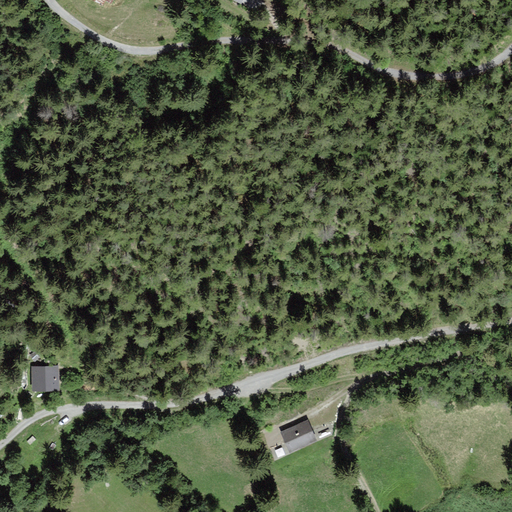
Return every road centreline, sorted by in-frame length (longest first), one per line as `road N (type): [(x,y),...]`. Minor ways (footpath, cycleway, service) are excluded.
road 1 (unclassified): [(47,0),(129,50),(245,37),(313,40),(422,77),(471,73),(511,50)]
road 2 (unclassified): [(0,443),(17,424),(57,410),(170,409),(356,350)]
road 3 (unclassified): [(356,350),(327,424),(363,511)]
road 4 (unclassified): [(356,350),(511,321)]
